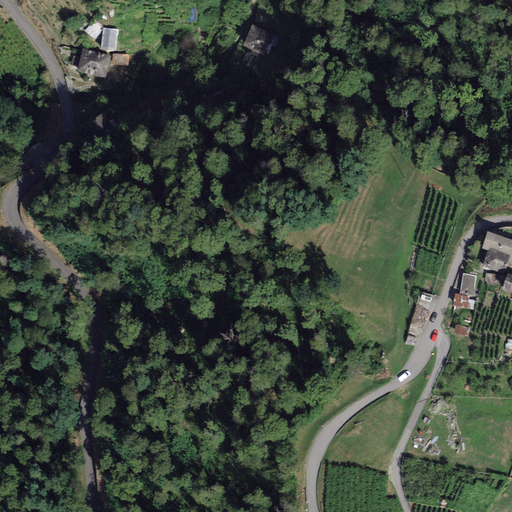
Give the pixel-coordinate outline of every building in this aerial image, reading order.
[(85,32),(94,40),(104,28),(95,21),(85,32)] [(103,29),(101,51),(116,52),(118,30),(103,29)] [(278,38),(254,29),(246,48),(265,56),(270,45),(274,47),(278,38)] [(111,58),(83,51),(77,73),(105,80),(111,58)] [(128,56),(114,55),(113,65),(128,66),(128,56)] [(511,263),(511,241),(487,233),(481,251),(487,253),(482,269),(504,276),(508,262),(511,263)] [(477,277),(463,275),(460,295),(475,297),(477,277)] [(511,277),(507,276),(502,292),(511,295),(511,277)]
